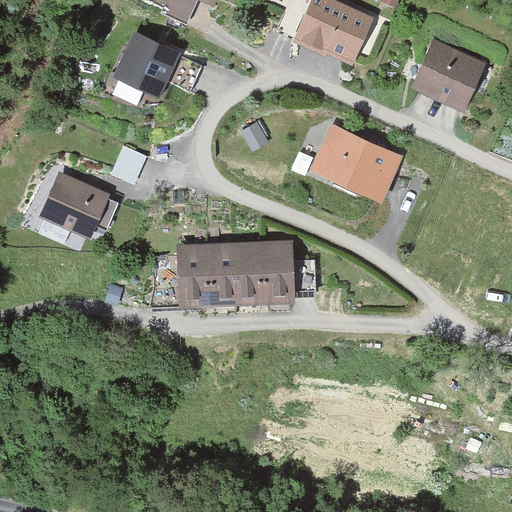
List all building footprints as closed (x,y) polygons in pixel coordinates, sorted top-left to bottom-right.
[(383,13),(348,0),(321,0),(306,39),(364,62),(383,13)] [(189,49),(139,27),(118,74),(169,96),(189,49)] [(493,63),(438,41),(418,89),(474,111),(493,63)] [(407,154),(336,124),(316,171),(387,201),(407,154)] [(100,236),(117,194),(62,172),(46,214),(100,236)] [(302,237),(183,242),(186,305),(304,300),(302,237)]
